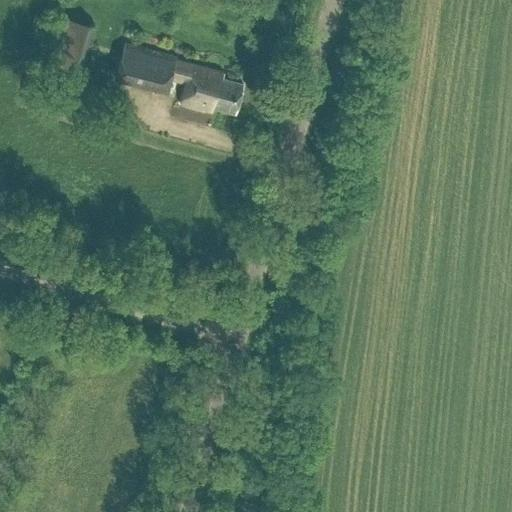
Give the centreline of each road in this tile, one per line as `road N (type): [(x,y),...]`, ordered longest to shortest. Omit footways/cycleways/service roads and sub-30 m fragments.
road 1 (unclassified): [(235,338),(332,0)]
road 2 (unclassified): [(235,338),(0,269)]
road 3 (unclassified): [(185,511),(235,338)]
